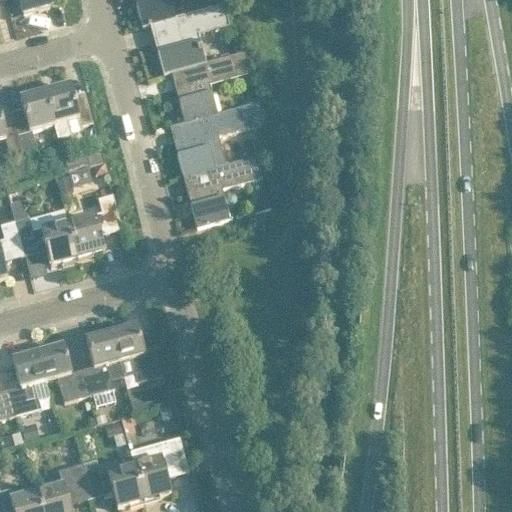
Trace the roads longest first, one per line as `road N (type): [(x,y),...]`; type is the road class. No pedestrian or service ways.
road 1 (primary): [(408,0),(381,399),(365,511)]
road 2 (primary): [(414,0),(438,511)]
road 3 (primary): [(477,511),(453,0)]
road 4 (residential): [(166,271),(101,31)]
road 5 (residential): [(230,511),(166,271)]
road 6 (residential): [(0,317),(166,271)]
road 7 (primary): [(511,133),(487,0)]
